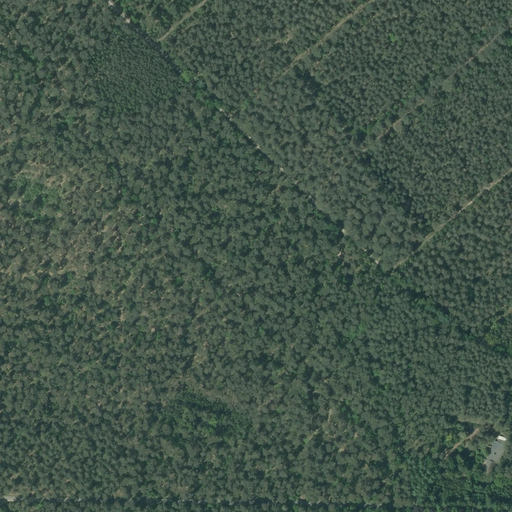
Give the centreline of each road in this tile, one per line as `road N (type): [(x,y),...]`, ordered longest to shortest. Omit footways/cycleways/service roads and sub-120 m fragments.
road 1 (track): [(0,48),(112,159),(125,187),(399,458)]
road 2 (unclassified): [(0,497),(511,511)]
road 3 (track): [(309,199),(104,0)]
road 4 (track): [(309,199),(511,23)]
road 5 (track): [(399,458),(329,218)]
road 6 (track): [(370,0),(226,119)]
road 7 (track): [(511,165),(384,273)]
